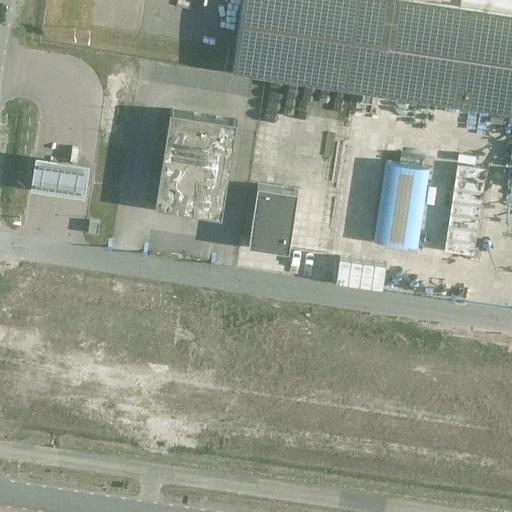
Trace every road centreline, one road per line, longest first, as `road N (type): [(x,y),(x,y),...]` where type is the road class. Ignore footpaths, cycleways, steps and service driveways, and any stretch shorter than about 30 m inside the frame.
road 1 (unclassified): [(0,249),(511,324)]
road 2 (tertiary): [(129,511),(0,491)]
